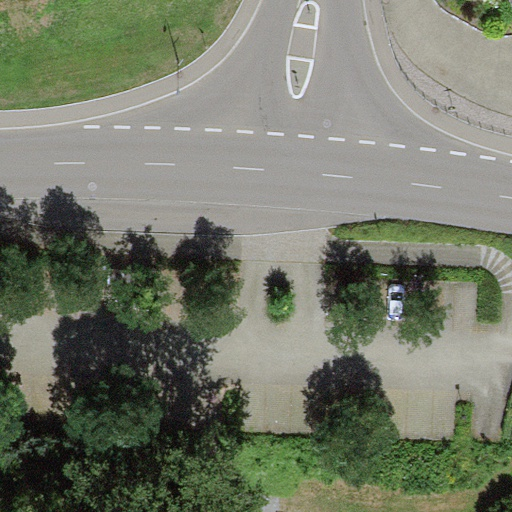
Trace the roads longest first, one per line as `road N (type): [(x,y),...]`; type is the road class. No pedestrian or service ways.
road 1 (secondary): [(293,170),(0,165)]
road 2 (secondary): [(511,198),(293,170)]
road 3 (residential): [(312,0),(293,170)]
